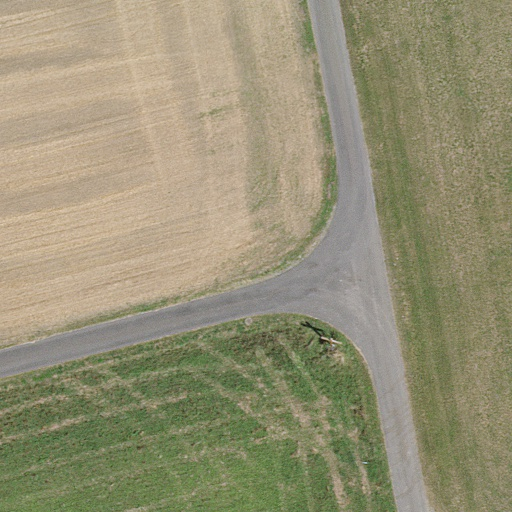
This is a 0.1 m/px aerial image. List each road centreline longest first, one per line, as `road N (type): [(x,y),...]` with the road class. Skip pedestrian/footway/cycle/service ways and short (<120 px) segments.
road 1 (residential): [(320,0),(370,284),(0,376)]
road 2 (track): [(370,284),(416,511)]
